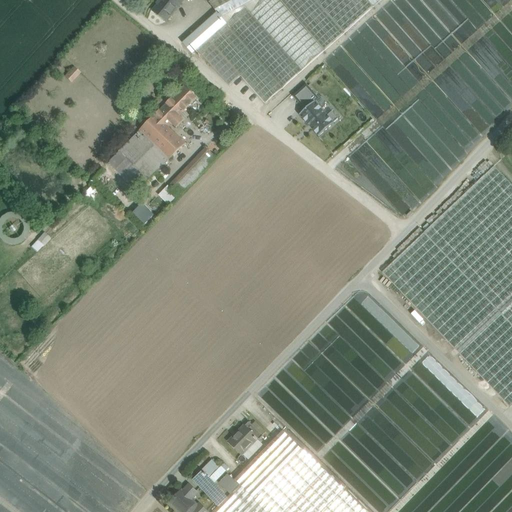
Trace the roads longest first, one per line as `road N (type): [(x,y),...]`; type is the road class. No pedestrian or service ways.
road 1 (unclassified): [(412,235),(122,0)]
road 2 (unclassified): [(158,494),(412,235)]
road 3 (track): [(258,115),(386,0)]
road 4 (unclassified): [(412,235),(511,128)]
